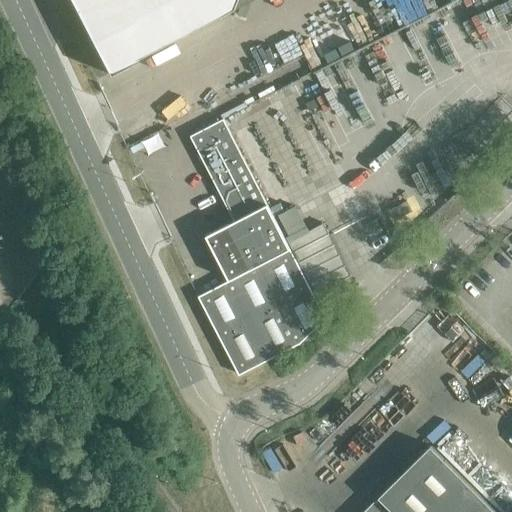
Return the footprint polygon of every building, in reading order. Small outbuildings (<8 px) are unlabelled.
[(69,0),(96,50),(108,74),(237,7),(238,0),(69,0)] [(223,117),(247,105),(246,103),(222,115),(223,117)] [(327,318),(326,317),(320,305),(224,119),(191,136),(218,189),(232,216),(235,221),(229,224),(207,235),(223,267),(230,280),(225,282),(199,296),(240,374),(259,365),(268,360),(277,355),(297,345),(301,343),(304,340),(327,318)] [(144,140),(129,148),(133,155),(148,147),(144,140)] [(305,228),(294,208),(277,217),(287,237),(305,228)] [(327,228),(324,223),(289,241),(322,304),(329,300),(357,286),(354,280),(327,228)] [(498,511),(431,445),(405,471),(379,497),(380,497),(376,501),(375,500),(363,511),(498,511)]
